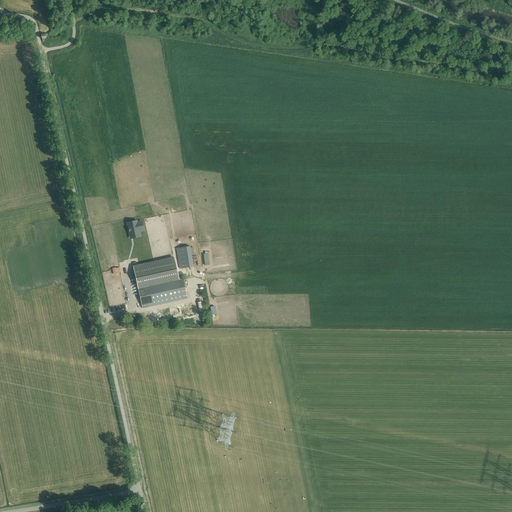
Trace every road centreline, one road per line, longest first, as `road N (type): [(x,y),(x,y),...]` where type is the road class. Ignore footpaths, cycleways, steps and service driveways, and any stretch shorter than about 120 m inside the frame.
road 1 (unclassified): [(139,490),(35,26),(0,10)]
road 2 (unclassified): [(11,511),(139,490)]
